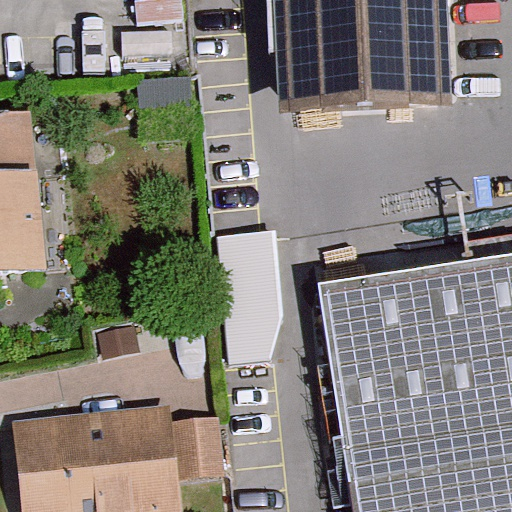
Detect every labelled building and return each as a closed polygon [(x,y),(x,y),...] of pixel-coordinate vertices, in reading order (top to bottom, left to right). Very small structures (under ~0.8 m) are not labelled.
[(440,131),(436,0),(285,0),(289,134),(440,131)] [(192,91),(140,93),(141,118),(193,116),(192,91)] [(33,133),(0,135),(0,286),(47,283),(33,133)] [(277,246),(223,251),(230,328),(283,323),(277,246)] [(511,511),(511,268),(323,298),(356,511),(511,511)] [(20,511),(177,511),(168,427),(13,443),(20,511)]
